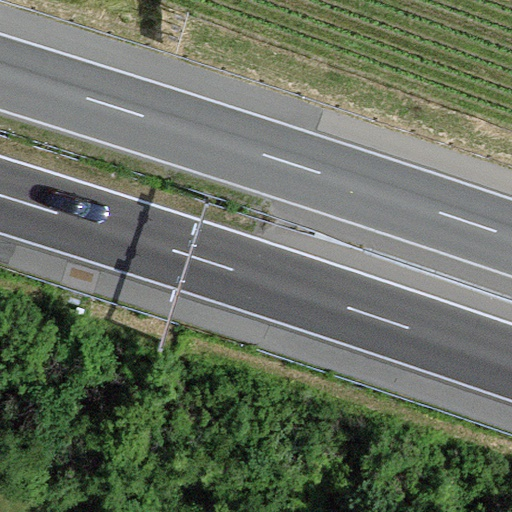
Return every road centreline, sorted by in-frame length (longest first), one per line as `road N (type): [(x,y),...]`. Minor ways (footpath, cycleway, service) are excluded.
road 1 (motorway): [(0,192),(511,360)]
road 2 (motorway): [(511,234),(0,68)]
